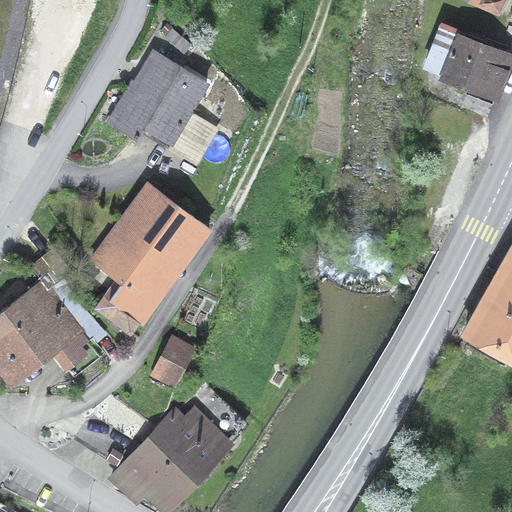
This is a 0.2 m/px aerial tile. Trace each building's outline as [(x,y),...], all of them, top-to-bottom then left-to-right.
[(508,0),(463,0),(499,18),(508,0)] [(499,105),(511,71),(511,55),(507,53),(509,46),(488,38),(487,41),(440,23),(422,70),(440,77),(438,83),(499,105)] [(194,114),(211,85),(152,50),(134,81),(132,80),(106,125),(138,144),(145,133),(169,148),(168,150),(197,167),(220,129),(194,114)] [(212,222),(147,175),(90,255),(120,276),(110,290),(106,287),(94,303),(131,329),(140,318),(143,320),(212,222)] [(511,234),(459,329),(511,357),(511,234)] [(0,306),(0,368),(9,381),(84,327),(52,284),(48,287),(41,277),(0,306)] [(172,331),(151,373),(174,385),(195,343),(172,331)] [(175,403),(107,474),(136,501),(145,492),(165,510),(234,438),(195,401),(184,412),(175,403)] [(116,462),(123,451),(113,444),(106,456),(116,462)]
